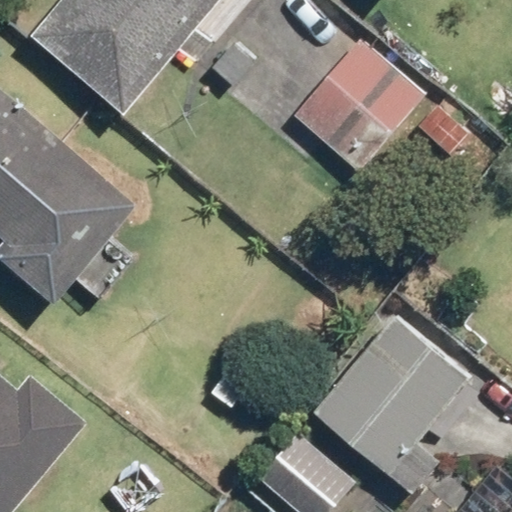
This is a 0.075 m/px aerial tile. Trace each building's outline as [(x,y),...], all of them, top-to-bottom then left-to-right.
[(70,0),(44,30),(126,101),(213,0),(70,0)] [(485,0),(443,0),(440,34),(482,38),(485,0)] [(307,115),(357,157),(409,97),(359,54),(307,115)] [(435,98),(411,127),(456,163),(479,135),(435,98)] [(0,100),(0,226),(70,280),(131,202),(0,100)] [(458,386),(394,332),(322,416),(387,470),(458,386)] [(236,358),(204,392),(237,422),(268,388),(236,358)] [(0,368),(0,511),(13,511),(79,436),(0,368)] [(299,449),(275,476),(314,511),(339,484),(299,449)]
